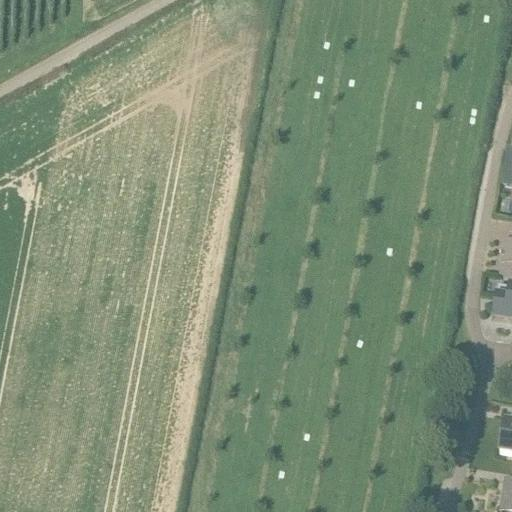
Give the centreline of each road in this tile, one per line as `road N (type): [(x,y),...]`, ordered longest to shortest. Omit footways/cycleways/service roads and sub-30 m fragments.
road 1 (residential): [(493,351),(478,342),(472,293),(511,105)]
road 2 (unclassified): [(0,90),(163,0)]
road 3 (residential): [(448,511),(493,351)]
